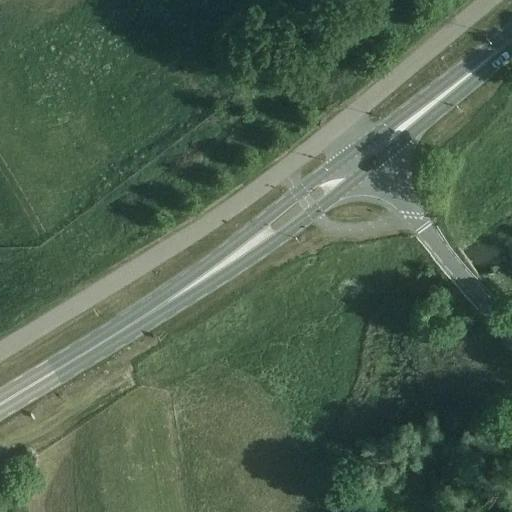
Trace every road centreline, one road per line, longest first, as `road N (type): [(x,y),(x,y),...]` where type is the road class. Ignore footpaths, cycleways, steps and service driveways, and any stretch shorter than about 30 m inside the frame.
road 1 (primary): [(0,403),(211,274),(362,159)]
road 2 (unclassified): [(333,129),(206,223),(0,349)]
road 3 (tertiary): [(511,330),(362,159)]
road 4 (unclassified): [(489,0),(333,129)]
road 5 (primary): [(362,159),(511,37)]
